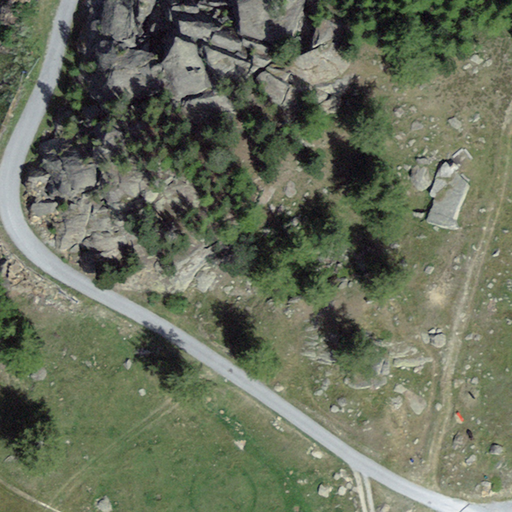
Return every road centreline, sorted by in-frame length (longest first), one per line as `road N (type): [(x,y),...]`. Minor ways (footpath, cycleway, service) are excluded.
road 1 (track): [(355,462),(30,251),(3,188),(74,0)]
road 2 (track): [(430,508),(446,381),(486,252),(511,112)]
